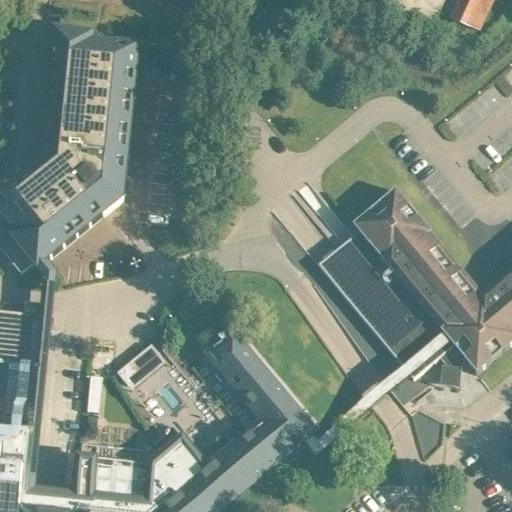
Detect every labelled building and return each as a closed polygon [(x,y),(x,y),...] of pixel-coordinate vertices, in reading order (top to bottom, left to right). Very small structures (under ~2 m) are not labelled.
[(480,36),(496,1),(494,0),(460,0),(450,22),(480,36)] [(118,191),(132,58),(84,53),(85,36),(94,37),(93,43),(133,48),(134,42),(148,44),(148,39),(101,34),(102,27),(61,23),(59,44),(45,167),(42,167),(41,165),(2,197),(0,194),(0,250),(21,276),(28,271),(33,267),(38,262),(99,213),(103,218),(123,202),(124,192),(118,191)] [(411,379),(414,383),(440,361),(446,368),(446,373),(458,374),(459,367),(448,354),(461,344),(471,356),(464,361),(477,377),(492,364),(486,357),(498,347),(504,354),(511,347),(511,277),(485,300),(484,298),(477,304),(425,241),(432,236),(419,220),(412,226),(402,214),(409,208),(396,193),(381,206),(386,213),(374,223),(368,216),(353,229),(359,235),(319,269),(403,370),(411,379)] [(0,511),(219,511),(288,456),(303,444),(316,459),(384,402),(411,379),(403,370),(377,392),(318,442),(313,435),(316,433),(233,334),(206,357),(268,431),(255,441),(249,434),(207,469),(173,428),(153,444),(161,455),(149,465),(75,457),(72,492),(35,488),(22,487),(27,435),(37,436),(48,320),(49,310),(42,309),(25,307),(24,317),(0,314),(0,511)] [(151,347),(122,372),(137,389),(166,365),(151,347)]
